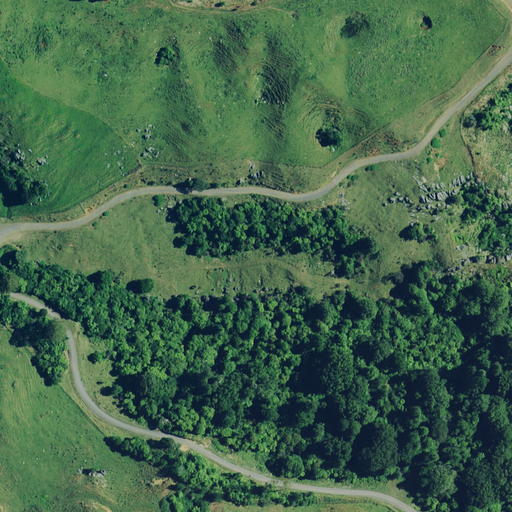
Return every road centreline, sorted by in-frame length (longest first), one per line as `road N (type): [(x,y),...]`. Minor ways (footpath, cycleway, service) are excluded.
road 1 (track): [(0,226),(76,223),(117,197),(151,188),(322,194),(360,160),(420,147),(511,53)]
road 2 (unclassified): [(407,511),(374,491),(230,469),(73,401),(62,387),(58,344),(44,311),(0,291)]
